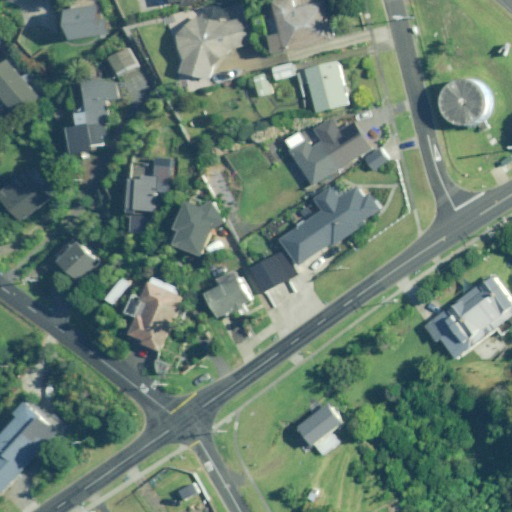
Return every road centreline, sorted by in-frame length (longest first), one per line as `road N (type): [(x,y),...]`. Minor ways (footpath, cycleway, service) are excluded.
road 1 (residential): [(182,420),(463,223)]
road 2 (residential): [(395,0),(434,160),(463,223)]
road 3 (residential): [(0,284),(182,420)]
road 4 (residential): [(53,511),(182,420)]
